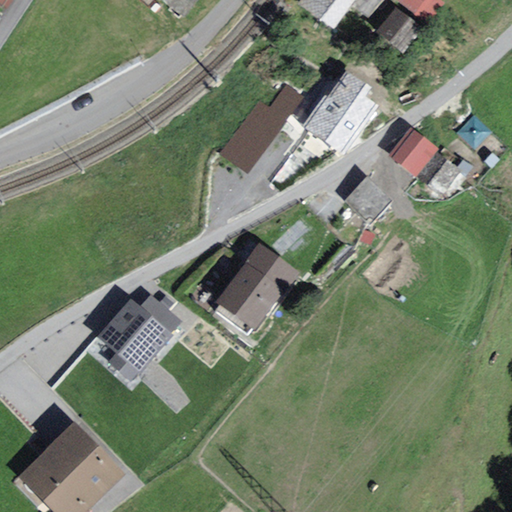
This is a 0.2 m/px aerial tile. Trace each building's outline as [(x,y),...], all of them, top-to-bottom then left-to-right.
[(339,0),(297,0),(291,8),(324,32),(345,4),(339,0)] [(433,0),(397,0),(398,0),(430,24),(443,7),(433,0)] [(423,31),(397,11),(375,38),(401,59),(423,31)] [(330,78),(287,135),(329,165),(375,104),(334,73),(330,78)] [(287,80),(270,102),(262,96),(222,148),(249,169),(306,94),(287,80)] [(411,139),(393,162),(416,179),(434,156),(411,139)] [(445,189),(465,167),(451,154),(431,177),(445,189)] [(363,176),(340,202),(374,231),(396,205),(363,176)] [(250,267),(211,318),(246,345),(286,294),(250,267)] [(149,289),(142,299),(176,324),(183,314),(149,289)] [(137,299),(91,353),(132,389),(179,335),(137,299)] [(58,437),(11,483),(40,511),(83,511),(108,487),(58,437)]
